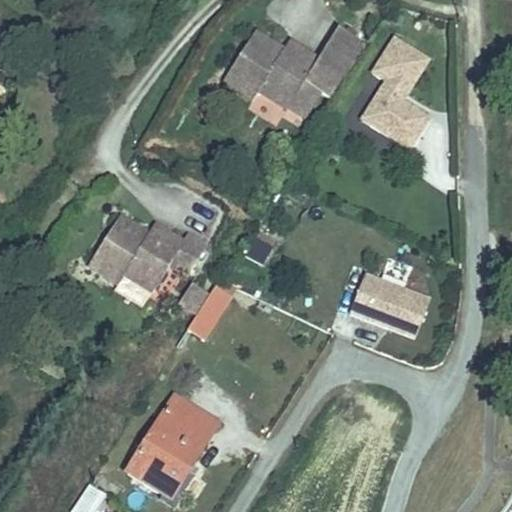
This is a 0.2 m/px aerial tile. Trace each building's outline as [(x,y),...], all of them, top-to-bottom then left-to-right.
[(331,95),(366,42),(339,25),(319,56),(290,38),(285,46),(256,28),(225,77),(258,99),(265,88),(289,103),(305,79),(331,95)] [(362,115),(409,144),(429,112),(402,96),(428,55),(406,42),(362,115)] [(186,276),(207,243),(196,237),(185,229),(180,238),(163,228),(152,220),(149,225),(146,230),(120,213),(89,261),(119,280),(123,274),(150,291),(167,264),(177,271),(186,277),(186,276)] [(263,266),(277,241),(257,230),(244,256),(263,266)] [(360,272),(345,312),(411,336),(426,296),(360,272)] [(237,296),(215,277),(183,327),(205,341),(237,296)] [(217,419),(167,388),(116,469),(173,502),(193,469),(188,467),(217,419)]
